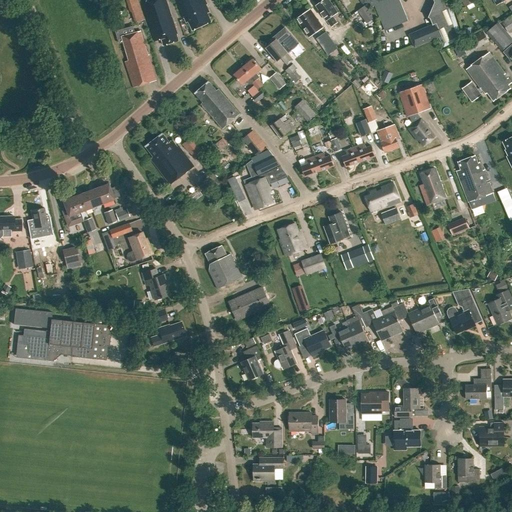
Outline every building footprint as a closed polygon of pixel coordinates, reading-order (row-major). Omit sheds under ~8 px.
[(155,42),(162,40),(164,46),(178,41),(177,35),(178,34),(166,0),(156,0),(142,5),(155,42)] [(209,7),(205,0),(175,0),(184,20),(185,19),(187,23),(189,22),(193,31),(212,23),(207,13),(209,12),(207,8),(209,7)] [(338,13),(328,0),(324,0),(316,6),(331,27),(337,23),(332,17),(338,13)] [(374,5),(385,30),(408,21),(399,0),(375,0),(372,1),(370,0),(360,0),(360,1),(364,6),(357,11),(366,23),(376,16),(369,7),(371,6),(372,7),(374,5)] [(415,48),(439,37),(444,47),(462,39),(450,0),(433,0),(434,3),(428,17),(430,19),(433,25),(409,35),(415,48)] [(323,28),(310,10),(297,20),(309,37),(323,28)] [(511,15),(502,22),(509,32),(511,30),(511,15)] [(502,51),(511,42),(511,39),(498,23),(487,33),(502,51)] [(276,41),(267,48),(278,61),(282,58),(288,65),(293,60),(287,53),(298,44),(285,28),(274,38),(276,41)] [(460,43),(467,54),(489,41),(483,30),(460,43)] [(131,62),(126,63),(134,88),(157,81),(149,56),(148,56),(140,32),(123,38),(131,62)] [(335,45),(326,32),(317,38),(326,51),(335,45)] [(511,59),(511,44),(511,45),(503,52),(510,60),(511,59)] [(507,79),(503,75),(504,74),(489,53),(466,70),(480,88),(477,91),(471,82),(462,89),(472,102),(480,95),(480,94),(483,91),(485,94),(487,93),(493,101),(510,89),(508,86),(511,83),(508,79),(507,79)] [(243,68),(260,89),(263,87),(257,80),(259,78),(256,74),(261,70),(253,60),(243,68)] [(285,70),(292,79),(295,83),(301,78),(295,70),(297,69),(293,64),(285,70)] [(260,89),(243,68),(234,76),(242,86),(247,82),(250,86),(252,84),(258,91),(260,89)] [(276,74),(270,80),(279,90),(285,85),(276,74)] [(201,104),(223,129),(240,114),(219,90),(217,91),(209,82),(196,94),(203,103),(201,104)] [(422,84),(399,92),(407,117),(430,109),(422,84)] [(255,89),(249,94),(253,98),(259,93),(255,89)] [(253,98),(257,103),(265,96),(261,91),(259,93),(253,98)] [(307,104),(299,111),(308,122),(317,114),(307,104)] [(369,122),(368,123),(366,119),(356,123),(361,136),(379,129),(375,120),(377,119),(372,105),(364,109),(369,122)] [(283,123),(280,119),(271,126),(280,138),(294,127),(288,120),(283,123)] [(408,128),(418,141),(419,140),(424,146),(435,137),(421,119),(408,128)] [(381,142),(385,153),(400,147),(396,138),(399,137),(395,124),(378,131),(382,142),(381,142)] [(195,159),(204,151),(186,130),(180,136),(185,141),(182,144),(195,159)] [(328,133),(330,139),(338,135),(336,130),(328,133)] [(242,139),(256,156),(267,148),(253,131),(242,139)] [(292,143),(294,148),(303,145),(301,141),(307,139),(304,132),(298,134),(299,135),(290,139),(292,143)] [(151,159),(170,185),(194,167),(178,146),(176,147),(172,141),(169,142),(162,134),(146,147),(154,157),(151,159)] [(331,140),(335,152),(342,149),(337,137),(331,140)] [(325,144),(327,151),(333,148),(330,141),(325,144)] [(355,147),(361,162),(376,156),(372,146),(366,148),(365,144),(355,147)] [(342,157),(346,167),(361,162),(355,147),(346,151),(347,155),(342,157)] [(257,169),(260,176),(281,166),(269,150),(256,156),(252,159),(257,169)] [(226,174),(238,165),(229,152),(217,161),(226,174)] [(314,156),(320,171),(335,166),(331,156),(326,158),(324,153),(314,156)] [(302,167),(305,177),(320,171),(314,156),(305,160),(307,165),(302,167)] [(478,163),(475,156),(458,162),(461,170),(457,171),(468,202),(493,193),(484,170),(483,171),(480,163),(478,163)] [(260,176),(257,169),(250,172),(253,178),(247,180),(249,184),(261,179),(260,176)] [(425,184),(421,186),(428,204),(446,198),(435,169),(421,174),(425,184)] [(235,177),(228,180),(234,191),(240,188),(235,177)] [(255,199),(259,209),(273,203),(269,194),(271,193),(265,178),(261,179),(249,184),(245,185),(251,201),(255,199)] [(371,195),(366,197),(371,212),(388,205),(389,207),(401,203),(393,183),(382,188),(383,190),(377,193),(376,190),(370,192),(371,195)] [(108,185),(96,189),(102,204),(113,200),(113,199),(110,190),(108,185)] [(116,187),(110,190),(113,199),(119,197),(116,187)] [(96,189),(85,193),(90,208),(102,204),(96,189)] [(83,221),(87,233),(95,230),(91,218),(88,219),(85,210),(90,208),(85,193),(74,197),(83,221)] [(78,223),(83,221),(74,197),(63,201),(66,211),(63,212),(67,224),(77,220),(78,223)] [(511,200),(511,197),(502,201),(506,212),(511,209),(511,200)] [(412,224),(414,223),(416,228),(423,225),(420,220),(421,220),(414,204),(406,207),(409,212),(408,213),(412,224)] [(381,213),(385,225),(401,219),(396,207),(381,213)] [(27,221),(29,230),(38,228),(40,238),(49,236),(47,226),(44,209),(31,211),(32,220),(27,221)] [(114,214),(117,221),(128,216),(125,209),(114,214)] [(116,222),(112,210),(103,213),(107,225),(116,222)] [(329,216),(331,223),(324,226),(330,243),(350,236),(347,228),(348,228),(341,212),(329,216)] [(14,216),(0,216),(0,237),(2,236),(2,229),(10,229),(10,231),(21,231),(21,219),(14,219),(14,216)] [(466,220),(450,227),(454,238),(471,231),(466,220)] [(115,228),(118,236),(131,231),(129,223),(115,228)] [(278,230),(281,239),(280,240),(286,257),(307,249),(300,232),(299,233),(295,223),(278,230)] [(109,231),(103,234),(109,250),(115,247),(109,231)] [(129,261),(131,262),(152,254),(146,238),(144,239),(141,232),(128,237),(133,250),(128,252),(126,254),(126,256),(127,260),(129,261)] [(349,250),(355,265),(370,260),(364,244),(349,250)] [(227,257),(222,246),(206,254),(211,264),(209,271),(218,289),(242,278),(230,255),(227,257)] [(80,265),(75,247),(61,250),(66,269),(80,265)] [(18,270),(33,267),(30,249),(15,252),(18,270)] [(302,262),(306,273),(325,267),(321,255),(302,262)] [(45,264),(48,278),(57,276),(54,262),(45,264)] [(158,276),(155,269),(141,273),(145,286),(149,285),(154,300),(169,295),(165,283),(166,283),(164,275),(158,276)] [(258,277),(260,283),(270,279),(267,273),(258,277)] [(1,290),(7,293),(10,287),(4,284),(1,290)] [(270,306),(262,287),(228,302),(237,320),(270,306)] [(511,302),(507,291),(498,295),(500,299),(488,304),(497,324),(511,318),(506,306),(511,303),(511,302)] [(448,314),(450,319),(456,333),(475,325),(475,324),(482,320),(473,301),(472,302),(469,296),(459,301),(464,312),(458,315),(456,310),(454,308),(451,307),(449,309),(448,311),(448,314)] [(431,304),(419,309),(428,328),(439,323),(438,320),(435,313),(440,311),(435,298),(429,300),(431,304)] [(134,302),(133,311),(143,312),(144,304),(134,302)] [(398,305),(404,318),(409,316),(417,333),(428,328),(419,309),(409,314),(404,303),(398,305)] [(384,316),(392,335),(403,330),(399,320),(404,318),(398,305),(393,308),(395,311),(384,316)] [(349,326),(357,345),(369,340),(363,328),(368,326),(362,313),(359,306),(353,308),(356,316),(350,318),(351,320),(347,321),(346,321),(348,326),(349,326)] [(14,325),(50,328),(51,320),(52,320),(53,312),(16,308),(14,325)] [(362,313),(368,326),(374,324),(381,340),(392,335),(384,316),(377,319),(372,309),(362,313)] [(162,310),(145,315),(149,325),(165,320),(162,310)] [(325,313),(329,321),(336,317),(332,310),(325,313)] [(50,328),(50,332),(47,355),(46,354),(45,358),(45,361),(53,362),(61,355),(71,356),(71,357),(106,361),(108,346),(109,347),(111,335),(109,334),(110,326),(52,320),(51,320),(50,328)] [(486,322),(481,324),(486,337),(491,335),(486,322)] [(150,339),(153,348),(186,337),(187,337),(182,323),(181,323),(182,323),(170,327),(169,325),(158,329),(160,336),(150,339)] [(341,337),(346,350),(357,345),(349,326),(348,326),(338,330),(335,325),(329,327),(335,340),(341,337)] [(295,334),(300,346),(306,343),(312,356),(320,353),(319,351),(331,346),(324,331),(311,336),(307,328),(295,334)] [(31,357),(45,358),(46,354),(47,355),(50,332),(30,330),(29,333),(23,332),(23,336),(27,337),(26,344),(28,344),(27,351),(31,357)] [(282,366),(283,369),(297,363),(291,350),(296,347),(289,331),(280,335),(285,347),(275,351),(279,359),(276,360),(274,362),(274,364),(275,366),(277,367),(279,368),(282,366)] [(252,337),(244,341),(247,348),(255,344),(252,337)] [(256,347),(244,352),(247,360),(242,363),(250,380),(263,374),(257,361),(262,359),(256,347)] [(465,385),(466,400),(487,399),(487,391),(491,391),(491,369),(481,369),(481,379),(473,379),(473,385),(465,385)] [(496,410),(496,415),(504,415),(504,410),(504,397),(511,397),(511,379),(504,380),(504,396),(495,396),(495,410),(496,410)] [(394,411),(394,416),(412,416),(412,409),(420,409),(420,401),(418,401),(418,388),(404,388),(404,406),(400,406),(395,406),(395,411),(394,411)] [(362,395),(362,413),(382,413),(382,411),(389,411),(389,393),(375,393),(375,395),(362,395)] [(330,400),(330,422),(339,422),(339,430),(354,430),(354,414),(346,414),(346,400),(330,400)] [(485,410),(486,419),(493,418),(492,409),(485,410)] [(302,414),(290,415),(290,431),(312,431),(312,434),(318,434),(318,416),(312,416),(312,413),(302,413),(302,414)] [(420,446),(420,431),(411,431),(411,426),(401,426),(401,421),(395,421),(395,431),(394,431),(394,447),(395,447),(395,450),(406,450),(406,446),(420,446)] [(266,438),(267,448),(282,447),(282,428),(274,429),(273,422),(266,422),(266,423),(254,424),(254,438),(266,438)] [(504,444),(504,435),(503,423),(491,423),(491,429),(480,429),(480,445),(498,444),(504,444)] [(381,436),(381,449),(393,449),(393,436),(381,436)] [(324,437),(318,437),(319,443),(313,443),(313,449),(325,449),(324,437)] [(347,445),(347,455),(355,455),(355,446),(347,445)] [(370,445),(358,445),(358,453),(370,453),(370,445)] [(261,465),(254,465),(254,482),(268,482),(268,485),(276,484),(276,469),(284,469),(284,458),(260,458),(261,465)] [(458,476),(458,482),(468,482),(480,482),(480,469),(474,469),(473,458),(458,458),(458,476)] [(435,482),(435,488),(447,488),(447,475),(441,475),(441,465),(425,465),(425,482),(435,482)] [(366,467),(366,483),(375,483),(376,467),(366,467)] [(492,473),(495,479),(507,473),(505,468),(492,473)] [(452,497),(460,497),(460,486),(452,486),(452,497)]
